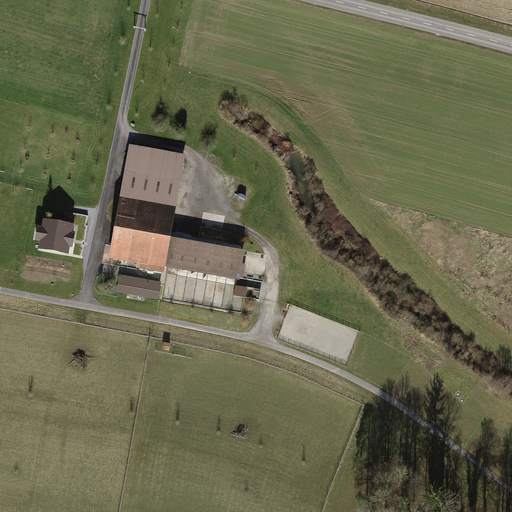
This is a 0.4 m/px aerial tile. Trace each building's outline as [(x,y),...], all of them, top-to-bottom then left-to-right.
[(185,155),(130,146),(109,262),(137,267),(137,271),(237,289),(244,247),(230,245),(232,237),(197,230),(195,239),(171,234),(185,155)] [(82,210),(65,207),(64,213),(81,217),(82,210)] [(75,230),(43,224),(39,249),(71,255),(75,230)] [(167,286),(121,278),(117,296),(163,304),(167,286)] [(228,297),(189,289),(186,309),(224,316),(228,297)]
